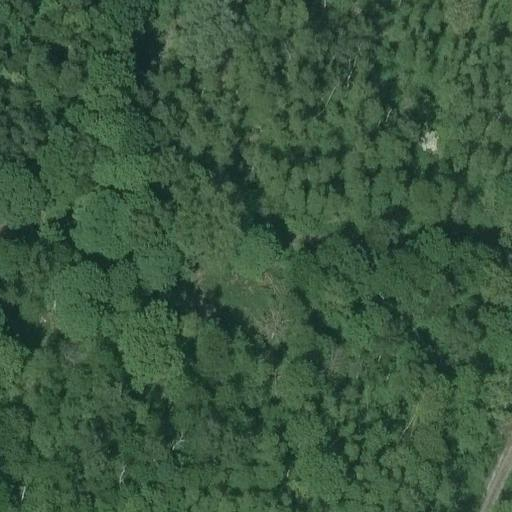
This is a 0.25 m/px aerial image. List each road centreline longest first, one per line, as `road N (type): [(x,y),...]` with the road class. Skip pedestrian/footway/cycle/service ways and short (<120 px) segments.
road 1 (track): [(0,214),(511,263)]
road 2 (track): [(0,377),(228,239)]
